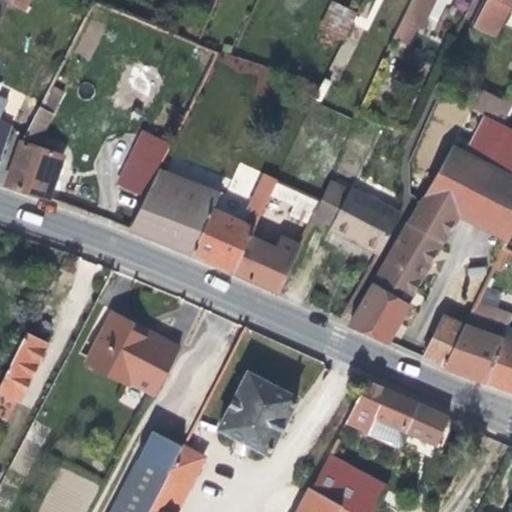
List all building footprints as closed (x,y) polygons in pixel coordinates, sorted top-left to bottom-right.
[(0,0),(0,25),(10,3),(11,1),(8,0),(0,0)] [(11,0),(11,1),(10,3),(24,10),(28,0),(11,0)] [(433,0),(411,0),(402,19),(420,28),(433,0)] [(496,37),(511,6),(500,0),(482,0),(470,25),(496,37)] [(321,28),(344,40),(357,14),(333,3),(321,28)] [(403,22),(396,36),(417,46),(424,32),(403,22)] [(52,82),(40,104),(53,110),(65,89),(52,82)] [(511,109),(511,107),(511,105),(483,90),(474,108),(486,115),(504,124),(511,109)] [(30,124),(43,131),(53,110),(40,104),(30,124)] [(486,115),(465,155),(511,179),(511,128),(504,124),(486,115)] [(0,157),(11,127),(0,121),(0,157)] [(21,142),(36,145),(43,131),(30,124),(21,142)] [(145,132),(142,139),(168,152),(171,145),(145,132)] [(120,183),(146,196),(159,170),(168,152),(142,139),(120,183)] [(63,154),(36,145),(21,142),(6,184),(30,193),(48,199),(63,154)] [(449,147),(424,195),(457,212),(508,238),(511,230),(511,179),(465,155),(449,147)] [(240,162),(227,189),(247,199),(260,172),(240,162)] [(130,229),(191,253),(213,210),(221,193),(159,170),(146,196),(130,229)] [(252,208),(262,213),(271,195),(277,180),(264,174),(249,207),(252,208)] [(309,225),(313,215),(321,199),(277,180),(271,195),(294,206),(289,215),(309,225)] [(313,215),(332,225),(349,192),(328,182),(321,199),(313,215)] [(350,189),(349,192),(332,225),(331,228),(343,235),(364,195),(350,189)] [(400,214),(364,195),(343,235),(361,243),(380,253),(400,214)] [(407,306),(457,212),(424,195),(374,289),(407,306)] [(262,213),(252,208),(244,225),(254,230),(262,213)] [(251,237),(254,230),(244,225),(213,210),(191,253),(214,263),(233,272),(251,237)] [(279,292),(299,247),(282,239),(277,250),(251,237),(233,272),(256,282),(279,292)] [(407,306),(374,289),(350,324),(387,342),(399,321),(407,306)] [(463,326),(501,339),(508,325),(511,316),(511,314),(476,302),(463,326)] [(131,329),(135,322),(113,311),(85,364),(127,386),(130,381),(155,394),(179,348),(151,333),(149,338),(141,334),(131,329)] [(444,316),(423,357),(443,367),(463,326),(444,316)] [(511,327),(508,325),(501,339),(511,343),(511,327)] [(486,382),(501,339),(463,326),(443,367),(466,375),(486,382)] [(47,344),(26,333),(0,384),(0,393),(17,402),(32,372),(47,344)] [(511,343),(501,339),(486,382),(507,389),(511,391),(511,343)] [(268,454),(298,397),(274,385),(248,372),(219,429),(268,454)] [(405,430),(417,403),(396,394),(367,381),(346,420),(368,431),(367,434),(395,447),(403,444),(409,432),(405,430)] [(448,417),(417,403),(405,430),(409,432),(436,444),(448,417)] [(148,511),(182,446),(167,438),(152,431),(110,511),(148,511)] [(175,511),(183,497),(203,457),(182,446),(148,511),(175,511)] [(338,511),(342,506),(310,489),(298,511),(338,511)]
